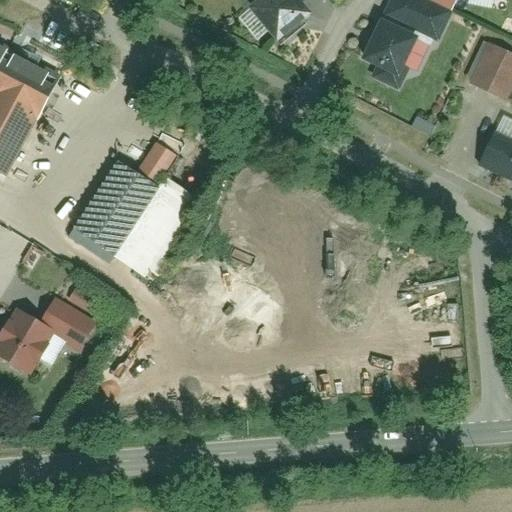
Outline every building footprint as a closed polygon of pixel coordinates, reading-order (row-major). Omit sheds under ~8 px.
[(255,0),(246,7),(276,43),(314,12),(303,0),(255,0)] [(452,11),(429,0),(388,0),(358,61),(375,69),(370,79),(397,92),(410,64),(403,60),(417,32),(437,42),(452,11)] [(59,73),(0,42),(0,170),(5,173),(59,73)] [(511,52),(499,47),(482,88),(511,99),(511,52)] [(511,120),(502,116),(479,164),(511,179),(511,120)] [(157,185),(177,154),(159,142),(139,172),(157,185)] [(121,161),(77,227),(116,253),(160,187),(157,185),(139,172),(121,161)] [(87,310),(92,299),(71,290),(66,301),(87,310)] [(54,297),(38,321),(54,331),(51,335),(76,351),(94,322),(54,297)] [(38,321),(14,307),(0,330),(0,359),(27,375),(51,335),(54,331),(38,321)]
